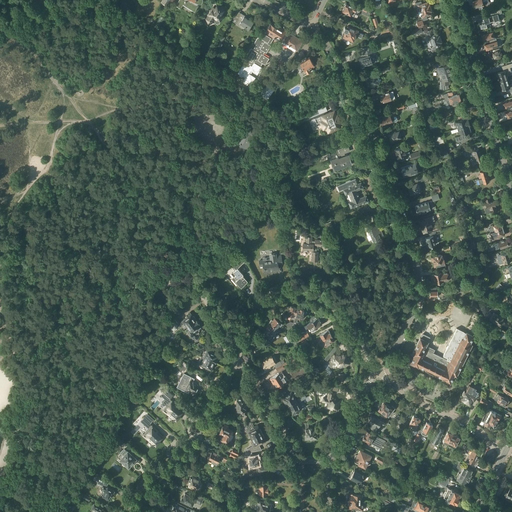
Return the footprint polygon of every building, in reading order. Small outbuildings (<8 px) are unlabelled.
[(179,0),(176,5),(181,8),(183,4),(195,11),(198,6),(197,6),(198,4),(199,4),(200,4),(201,4),(202,3),(202,2),(203,2),(203,1),(203,0),(202,0),(179,0)] [(422,3),(421,1),(415,3),(418,11),(431,7),(429,4),(428,4),(427,1),(422,3)] [(350,15),(351,15),(353,16),(356,12),(357,12),(359,9),(346,2),(345,3),(344,5),(344,6),(342,11),(347,14),(348,15),(349,16),(350,15)] [(214,8),(208,17),(206,19),(209,24),(213,22),(213,21),(215,18),(219,21),(222,15),(221,14),(225,8),(222,5),(221,7),(217,5),(215,8),(214,8)] [(420,14),(422,19),(423,19),(423,20),(427,19),(426,15),(431,14),(430,11),(432,10),(431,7),(418,11),(419,15),(420,14)] [(487,27),(491,26),(490,22),(500,20),(498,14),(502,13),(501,8),(489,11),(490,14),(496,13),(496,14),(479,19),(481,28),(487,27)] [(233,21),(239,25),(240,24),(248,29),(253,22),(244,17),(245,15),(241,13),(237,20),(235,18),(233,21)] [(243,80),(245,82),(245,83),(245,84),(247,85),(248,85),(248,84),(250,85),(252,83),(253,83),(255,80),(254,80),(255,77),(250,74),(250,73),(251,74),(252,72),(251,72),(252,71),(257,74),(258,72),(259,73),(260,73),(262,71),(262,70),(260,69),(262,67),(261,66),(263,63),(265,64),(269,58),(263,54),(265,52),(266,52),(271,45),(270,44),(274,38),(274,39),(274,40),(279,43),(281,42),(283,44),(294,51),(296,50),(297,51),(303,41),(288,32),(288,33),(286,32),(287,31),(278,26),(276,27),(270,23),(266,30),(263,28),(261,31),(262,32),(258,37),(254,43),(256,44),(253,49),(251,48),(245,58),(247,59),(246,61),(245,61),(238,73),(240,74),(239,75),(239,76),(241,77),(242,77),(243,76),(245,77),(243,80)] [(344,31),(341,36),(344,37),(345,39),(347,39),(349,39),(353,40),(355,35),(360,37),(361,33),(357,31),(357,30),(353,28),(351,27),(347,26),(347,27),(345,27),(343,31),(344,31)] [(390,26),(380,29),(381,35),(391,31),(390,26)] [(427,43),(428,42),(440,38),(439,34),(438,35),(438,32),(434,33),(433,28),(429,29),(427,29),(428,30),(423,31),(425,37),(426,37),(426,38),(426,39),(427,43)] [(496,39),(493,31),(482,35),(484,40),(489,39),(490,41),(493,40),(496,39)] [(428,47),(430,46),(431,48),(432,52),(436,51),(435,47),(441,45),(441,42),(442,42),(440,38),(428,42),(427,43),(428,47)] [(496,39),(493,40),(490,41),(490,42),(485,44),(487,50),(499,46),(496,39)] [(374,61),(371,50),(373,49),(372,45),(362,49),(363,53),(364,57),(359,58),(360,60),(359,60),(360,65),(361,65),(362,66),(372,63),(372,62),(374,61)] [(501,50),(493,53),(495,59),(503,56),(501,50)] [(303,67),(305,71),(307,73),(310,71),(311,70),(310,70),(312,69),(311,68),(312,68),(314,67),(315,66),(309,57),(307,59),(306,57),(302,60),(302,61),(300,63),(297,64),(296,65),(299,70),(303,67)] [(434,65),(436,68),(436,71),(438,70),(439,73),(440,73),(440,74),(451,71),(448,64),(444,65),(441,60),(434,65)] [(288,68),(285,73),(287,74),(289,71),(290,71),(294,65),(291,63),(288,68)] [(497,76),(498,77),(499,77),(500,81),(508,78),(506,73),(511,71),(510,68),(511,66),(511,63),(502,66),(504,70),(504,71),(498,73),(498,74),(497,76)] [(440,74),(441,77),(439,80),(440,85),(439,85),(439,91),(448,88),(448,85),(449,85),(448,78),(453,77),(451,71),(440,74)] [(376,74),(376,75),(365,78),(367,86),(379,82),(377,78),(379,77),(378,74),(376,74)] [(503,89),(509,87),(511,92),(511,91),(511,83),(510,84),(508,78),(500,81),(503,89)] [(265,89),(261,86),(257,93),(267,99),(274,89),(268,85),(265,89)] [(439,103),(446,100),(461,96),(459,93),(458,92),(457,92),(456,90),(443,94),(445,99),(433,102),(435,108),(438,107),(437,103),(439,102),(439,103)] [(392,100),(391,99),(395,98),(393,91),(389,92),(389,91),(386,92),(385,91),(371,95),(372,99),(380,97),(381,103),(392,100)] [(461,100),(460,99),(461,99),(461,96),(446,100),(450,107),(451,106),(461,103),(460,100),(461,100)] [(334,110),(315,118),(317,123),(321,121),(323,128),(326,127),(328,132),(341,127),(339,123),(339,122),(340,121),(337,114),(336,115),(334,110)] [(382,116),(380,117),(383,125),(384,126),(385,126),(387,125),(387,124),(393,122),(394,122),(397,121),(397,120),(396,117),(396,116),(395,111),(386,115),(386,114),(382,116)] [(455,125),(456,128),(451,130),(470,124),(469,122),(467,116),(461,118),(462,119),(454,122),(455,125)] [(461,135),(455,137),(456,141),(467,138),(467,136),(472,135),(471,132),(472,131),(470,124),(451,130),(452,133),(459,131),(460,135),(461,135)] [(240,145),(247,149),(256,132),(245,126),(237,141),(240,144),(240,145)] [(390,140),(391,140),(391,141),(402,137),(401,134),(403,133),(401,129),(389,133),(390,137),(389,137),(389,138),(390,140)] [(466,147),(462,148),(464,153),(467,152),(469,157),(473,156),(473,157),(469,159),(471,164),(473,163),(476,162),(482,160),(479,149),(475,150),(474,146),(466,149),(466,147)] [(338,155),(330,158),(331,159),(332,164),(334,170),(352,164),(350,159),(349,159),(347,155),(345,155),(344,153),(345,153),(342,147),(336,150),(338,155)] [(395,154),(396,154),(398,160),(410,156),(409,153),(409,151),(406,152),(407,153),(406,154),(405,150),(404,150),(403,147),(395,150),(395,152),(395,154)] [(441,159),(449,156),(447,149),(438,152),(441,159)] [(417,162),(415,163),(401,167),(404,177),(420,172),(417,162)] [(478,175),(480,179),(478,179),(479,184),(489,181),(485,170),(480,171),(480,175),(478,175)] [(410,180),(411,184),(408,185),(411,194),(421,191),(418,182),(427,180),(426,179),(428,178),(427,174),(425,175),(425,174),(415,177),(416,178),(410,180)] [(346,182),(337,186),(339,191),(343,189),(345,195),(348,194),(351,201),(348,202),(350,208),(369,201),(366,195),(360,198),(357,190),(363,187),(361,182),(357,183),(355,178),(351,180),(350,180),(346,181),(346,182)] [(485,202),(487,208),(485,208),(487,214),(491,213),(491,212),(497,211),(496,209),(497,209),(496,204),(495,204),(494,200),(491,201),(490,198),(485,199),(485,202)] [(428,201),(415,206),(417,211),(417,212),(417,213),(422,212),(422,214),(427,213),(426,210),(430,209),(429,205),(432,204),(431,201),(428,202),(428,201)] [(425,220),(420,222),(422,228),(421,229),(422,231),(423,231),(423,232),(433,229),(434,232),(435,231),(440,230),(438,223),(437,223),(436,223),(433,215),(424,217),(425,220)] [(325,231),(333,227),(331,221),(323,225),(325,231)] [(370,234),(373,241),(375,241),(375,242),(379,240),(378,239),(380,238),(383,236),(382,232),(381,233),(378,226),(377,226),(376,222),(366,226),(367,227),(366,227),(369,235),(370,234)] [(501,225),(501,222),(491,225),(491,227),(489,228),(490,233),(503,228),(502,225),(501,225)] [(491,237),(493,236),(493,238),(505,234),(504,232),(504,231),(503,228),(490,233),(491,237)] [(435,231),(434,232),(429,233),(430,236),(425,238),(428,246),(436,244),(435,240),(437,240),(435,234),(436,234),(435,231)] [(312,251),(312,261),(317,261),(318,251),(316,251),(316,248),(315,248),(315,245),(322,245),(323,239),(321,239),(320,239),(315,239),(315,240),(312,240),(312,236),(306,236),(306,237),(306,239),(306,243),(303,243),(302,249),(312,250),(312,251)] [(490,244),(491,247),(496,245),(497,249),(508,245),(506,239),(490,244)] [(501,254),(497,256),(499,264),(511,260),(511,257),(510,252),(501,254)] [(263,265),(264,271),(270,270),(270,269),(278,267),(277,263),(282,263),(281,255),(276,256),(276,253),(269,254),(270,258),(259,260),(260,265),(263,265)] [(431,257),(431,261),(433,260),(434,266),(445,264),(444,258),(443,258),(442,254),(441,254),(434,255),(434,256),(431,257)] [(234,270),(231,273),(234,276),(234,277),(232,279),(237,285),(238,284),(241,287),(244,284),(247,281),(245,278),(242,275),(243,274),(240,271),(238,268),(242,264),(237,258),(233,261),(236,264),(233,266),(236,269),(234,270)] [(487,269),(485,264),(478,266),(481,275),(487,273),(485,269),(487,269)] [(432,275),(433,280),(433,283),(443,281),(445,281),(445,279),(449,278),(448,271),(441,273),(432,275)] [(447,296),(448,297),(447,299),(448,299),(450,296),(448,294),(441,290),(442,289),(437,286),(436,288),(441,291),(440,293),(447,297),(447,296)] [(430,295),(430,296),(430,299),(435,299),(435,296),(438,296),(438,294),(440,294),(440,291),(430,291),(430,293),(430,295)] [(482,306),(473,301),(469,307),(477,312),(478,311),(479,311),(482,306)] [(292,316),(291,317),(295,318),(297,307),(295,307),(291,305),(290,307),(288,306),(287,310),(288,311),(287,315),(292,316)] [(177,307),(174,313),(179,315),(182,310),(177,307)] [(294,320),(293,322),(292,330),(303,323),(297,321),(298,318),(298,317),(303,318),(304,314),(305,315),(306,311),(304,310),(304,309),(299,308),(297,307),(295,318),(294,320)] [(490,313),(487,317),(490,318),(489,319),(501,326),(504,321),(503,320),(504,318),(494,312),(492,314),(490,313)] [(170,324),(173,327),(175,326),(177,329),(181,326),(184,329),(187,327),(197,320),(194,316),(193,316),(190,313),(187,315),(187,316),(181,320),(182,320),(180,322),(177,318),(172,322),(170,324)] [(272,319),(271,318),(269,321),(277,328),(279,325),(280,325),(282,323),(274,317),(272,319)] [(310,322),(307,324),(311,331),(322,324),(322,323),(321,321),(320,321),(320,320),(319,319),(318,320),(317,318),(310,322)] [(187,327),(189,330),(187,332),(195,343),(198,341),(202,338),(199,335),(196,337),(192,332),(197,328),(198,329),(201,327),(200,326),(198,324),(199,323),(197,320),(187,327)] [(274,337),(272,335),(273,333),(274,334),(276,331),(275,330),(277,328),(269,321),(267,324),(268,325),(266,327),(268,329),(266,331),(265,331),(263,334),(271,340),(272,340),(274,337)] [(487,322),(481,334),(484,336),(482,340),(484,341),(486,337),(493,324),(487,322)] [(410,363),(418,367),(418,366),(428,371),(433,373),(442,378),(442,379),(450,383),(454,375),(456,376),(472,344),(470,343),(474,336),(466,332),(466,333),(463,332),(464,331),(457,328),(443,355),(444,356),(443,357),(433,352),(435,349),(427,345),(426,345),(428,341),(429,337),(422,333),(420,337),(412,354),(413,355),(412,358),(411,360),(410,363)] [(334,341),(332,336),(332,335),(331,333),(330,333),(328,330),(320,335),(321,338),(320,339),(324,346),(334,341)] [(307,333),(296,339),(297,342),(309,336),(307,333)] [(202,345),(200,346),(204,351),(202,355),(215,362),(217,358),(216,358),(218,354),(214,352),(214,353),(208,350),(208,349),(206,346),(207,345),(205,343),(202,345)] [(337,349),(335,346),(328,354),(331,356),(337,349)] [(349,362),(345,352),(334,356),(337,366),(349,362)] [(200,364),(206,367),(206,368),(210,370),(212,366),(213,366),(215,363),(215,362),(202,355),(200,359),(199,362),(201,363),(200,364)] [(260,363),(262,367),(263,366),(265,369),(267,368),(268,369),(271,367),(271,366),(274,364),(276,368),(285,362),(283,359),(276,363),(272,356),(269,358),(269,357),(260,363)] [(274,383),(276,386),(278,385),(280,387),(284,385),(282,383),(283,382),(283,383),(287,381),(286,380),(288,379),(284,374),(281,376),(279,373),(284,370),(283,368),(284,367),(283,366),(289,363),(287,361),(285,362),(276,368),(275,368),(277,371),(278,373),(270,379),(273,384),(274,383)] [(188,366),(183,362),(178,368),(182,372),(186,368),(188,366)] [(503,386),(504,387),(503,390),(511,395),(511,393),(511,386),(505,382),(506,380),(500,376),(498,379),(505,383),(503,386)] [(186,387),(185,387),(190,390),(190,389),(196,392),(197,388),(199,388),(200,387),(199,385),(197,384),(197,383),(192,381),(190,379),(189,380),(188,383),(186,386),(186,387)] [(462,394),(460,399),(466,402),(473,387),(473,386),(470,385),(467,391),(464,390),(462,394)] [(473,386),(473,387),(466,402),(470,404),(471,403),(472,403),(474,400),(475,398),(475,396),(476,396),(478,394),(478,392),(475,390),(476,388),(473,386)] [(163,393),(161,395),(165,399),(162,402),(167,406),(163,410),(174,419),(174,418),(176,420),(180,415),(179,415),(183,411),(176,405),(177,405),(170,399),(174,394),(167,388),(163,393)] [(289,392),(281,396),(286,403),(287,404),(296,399),(293,394),(294,394),(296,393),(294,389),(292,391),(291,390),(288,392),(289,392)] [(323,397),(322,401),(328,403),(327,406),(333,407),(333,408),(332,410),(336,411),(337,408),(340,397),(334,396),(335,392),(329,391),(327,398),(323,397)] [(496,396),(498,398),(497,400),(505,405),(506,405),(508,403),(507,402),(509,400),(508,400),(509,399),(506,397),(506,398),(498,393),(496,396)] [(296,399),(287,404),(290,409),(290,410),(290,411),(290,412),(291,413),(292,413),(293,414),(297,412),(297,411),(301,409),(299,405),(302,403),(301,400),(306,397),(305,394),(296,399)] [(482,397),(480,402),(488,406),(489,406),(491,402),(482,397)] [(237,410),(243,411),(243,414),(246,415),(247,407),(245,407),(246,404),(245,404),(245,400),(242,400),(242,398),(238,398),(238,400),(237,400),(237,406),(236,406),(235,407),(235,409),(235,410),(237,410)] [(392,405),(391,407),(384,401),(380,406),(379,406),(378,408),(378,409),(377,410),(386,416),(389,418),(391,414),(392,414),(393,412),(392,411),(395,408),(392,405)] [(492,416),(493,416),(493,417),(499,420),(502,415),(499,414),(500,413),(495,411),(495,412),(489,409),(490,406),(491,407),(494,403),(491,402),(489,406),(488,406),(487,408),(486,408),(484,412),(488,414),(491,415),(491,416),(492,416)] [(406,419),(408,415),(404,413),(402,417),(400,416),(397,422),(403,425),(406,420),(406,419)] [(484,422),(489,424),(488,425),(492,428),(493,426),(496,425),(496,426),(499,420),(493,417),(493,416),(492,416),(491,416),(491,415),(488,414),(488,415),(484,413),(480,420),(484,422)] [(370,418),(368,422),(371,424),(370,427),(376,430),(377,428),(378,427),(377,427),(378,427),(381,428),(382,425),(380,424),(380,423),(383,424),(384,421),(382,419),(372,415),(371,415),(370,417),(370,418)] [(411,429),(414,431),(413,433),(415,435),(418,430),(417,430),(417,428),(416,428),(420,419),(417,417),(417,416),(416,415),(415,416),(414,415),(409,424),(413,426),(411,429)] [(417,433),(414,440),(417,442),(421,435),(420,434),(421,433),(422,434),(426,436),(427,435),(433,424),(427,421),(425,424),(424,424),(421,429),(420,428),(417,433)] [(244,427),(247,432),(248,431),(252,438),(262,433),(260,429),(259,429),(257,425),(253,427),(251,422),(244,427)] [(305,434),(305,438),(306,439),(308,439),(309,438),(313,438),(313,439),(316,439),(316,438),(317,438),(317,437),(320,436),(320,428),(317,428),(312,428),(312,427),(309,427),(308,422),(305,423),(306,429),(305,429),(306,434),(305,434)] [(219,434),(222,436),(221,439),(228,442),(228,441),(230,441),(230,440),(231,440),(233,435),(231,434),(233,430),(228,427),(229,426),(225,424),(224,426),(223,425),(219,433),(219,434)] [(444,429),(438,426),(431,440),(438,444),(442,438),(440,437),(444,429)] [(369,444),(370,444),(371,443),(380,448),(382,443),(381,443),(383,439),(372,434),(373,433),(366,430),(364,434),(363,435),(362,436),(362,438),(366,441),(366,442),(367,443),(369,444)] [(149,432),(141,442),(155,454),(164,444),(149,432)] [(448,432),(444,440),(443,442),(448,445),(454,435),(448,432)] [(253,446),(249,448),(247,449),(247,454),(252,453),(252,452),(261,450),(259,447),(260,446),(259,443),(262,442),(262,443),(265,441),(263,437),(264,437),(262,433),(252,438),(254,442),(251,443),(253,446)] [(459,438),(454,435),(448,445),(454,448),(459,438)] [(118,437),(115,442),(121,447),(125,443),(118,437)] [(409,437),(405,445),(410,447),(414,440),(409,437)] [(462,442),(459,448),(469,453),(473,446),(463,441),(462,442)] [(473,446),(469,453),(479,458),(480,458),(483,451),(473,446)] [(465,453),(468,455),(465,462),(470,464),(471,462),(474,463),(476,464),(476,463),(477,464),(480,458),(479,458),(469,453),(459,448),(457,447),(463,450),(462,452),(465,453)] [(122,464),(124,466),(126,465),(128,467),(136,458),(125,449),(121,453),(124,455),(120,459),(123,461),(122,464)] [(230,455),(235,458),(238,451),(233,449),(230,455)] [(355,459),(354,461),(355,462),(365,467),(372,455),(360,449),(358,454),(355,454),(354,457),(355,459)] [(209,454),(210,455),(208,459),(216,463),(220,454),(212,450),(211,452),(210,451),(209,452),(209,453),(209,454)] [(439,452),(436,451),(435,450),(431,458),(438,461),(442,453),(439,452)] [(249,457),(247,458),(247,462),(249,462),(250,467),(252,466),(257,465),(258,465),(259,465),(260,465),(260,464),(259,459),(258,459),(257,455),(249,457)] [(388,460),(387,459),(378,455),(376,460),(386,465),(388,460)] [(387,459),(388,460),(396,464),(398,460),(389,456),(387,459)] [(455,470),(460,472),(470,477),(472,474),(471,473),(472,470),(463,465),(464,465),(459,462),(455,470)] [(352,472),(353,473),(350,478),(360,483),(362,479),(364,479),(366,475),(364,475),(365,474),(355,469),(354,470),(353,470),(352,472)] [(456,479),(464,483),(463,483),(465,484),(467,480),(468,481),(470,477),(460,472),(456,479)] [(102,492),(103,493),(102,495),(109,499),(112,494),(113,495),(116,491),(107,486),(108,483),(95,476),(93,479),(98,482),(97,483),(102,485),(101,489),(103,490),(102,492)] [(456,502),(457,502),(459,502),(460,500),(459,499),(458,498),(461,494),(458,492),(453,489),(453,490),(446,486),(449,479),(442,476),(437,485),(447,490),(444,496),(446,498),(445,500),(446,501),(449,503),(451,502),(451,501),(454,502),(456,503),(456,502)] [(188,486),(192,488),(193,487),(197,489),(199,485),(201,481),(193,477),(192,478),(190,477),(188,481),(190,482),(188,486)] [(268,494),(268,491),(269,491),(269,487),(268,487),(267,484),(257,484),(257,487),(255,487),(255,490),(258,490),(258,494),(268,494)] [(91,497),(79,491),(77,495),(89,501),(91,497)] [(183,496),(182,496),(180,500),(192,506),(194,502),(200,505),(204,498),(196,494),(194,497),(185,492),(183,496)] [(262,511),(263,511),(264,511),(267,511),(268,511),(270,508),(272,509),(273,504),(270,504),(271,504),(259,500),(259,501),(257,500),(254,499),(254,501),(252,501),(251,506),(257,508),(256,510),(262,511)] [(360,500),(349,500),(349,505),(350,505),(350,507),(355,507),(355,510),(363,510),(363,508),(363,503),(361,503),(361,500),(360,500)] [(415,500),(412,506),(423,511),(425,511),(429,506),(417,500),(417,501),(415,500)] [(397,506),(408,511),(410,506),(400,501),(397,506)] [(107,511),(107,510),(102,508),(94,503),(91,509),(96,511),(95,511),(107,511)]
